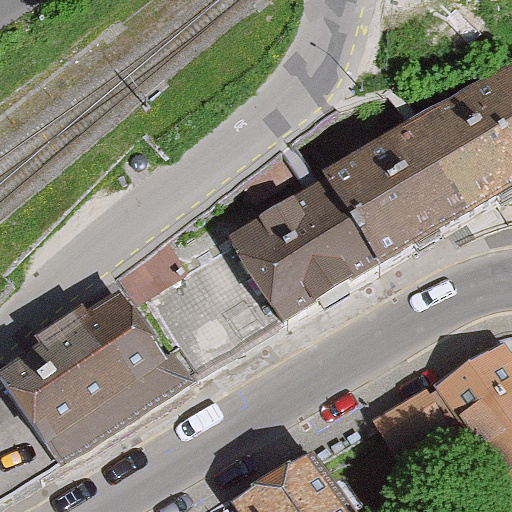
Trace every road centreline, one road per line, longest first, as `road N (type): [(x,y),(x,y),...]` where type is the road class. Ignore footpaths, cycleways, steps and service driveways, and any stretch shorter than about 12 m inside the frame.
road 1 (tertiary): [(0,335),(61,276),(288,99),(320,62),(334,0)]
road 2 (tertiary): [(511,291),(437,309),(92,511)]
